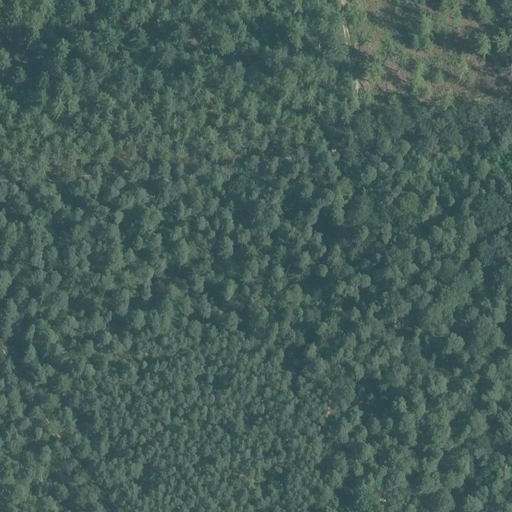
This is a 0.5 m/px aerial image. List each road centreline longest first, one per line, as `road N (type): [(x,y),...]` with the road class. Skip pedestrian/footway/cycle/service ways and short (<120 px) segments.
road 1 (track): [(0,186),(359,153)]
road 2 (track): [(337,347),(359,162),(338,0)]
road 3 (track): [(0,348),(107,511)]
